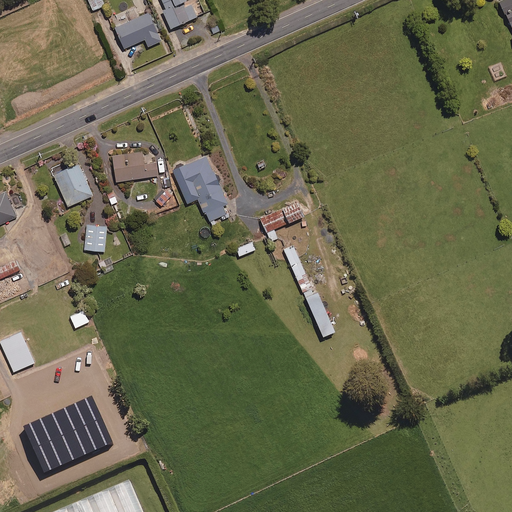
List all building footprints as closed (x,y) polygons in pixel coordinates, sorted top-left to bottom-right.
[(88,0),(92,9),(104,4),(102,0),(88,0)] [(193,16),(186,0),(160,0),(171,25),(193,16)] [(511,0),(500,0),(511,27),(511,32),(511,33),(511,0)] [(161,39),(148,11),(114,26),(124,47),(144,37),(148,45),(161,39)] [(144,163),(142,150),(112,154),(116,180),(158,174),(156,161),(144,163)] [(216,177),(207,154),(173,167),(186,201),(194,198),(197,206),(203,204),(209,219),(221,214),(223,218),(228,216),(223,203),(227,202),(217,177),(216,177)] [(92,193),(78,161),(53,172),(67,204),(92,193)] [(0,222),(15,217),(5,192),(0,194),(0,222)] [(303,214),(297,199),(260,215),(270,240),(277,237),(273,227),(303,214)] [(107,225),(86,223),(84,248),(104,250),(107,225)] [(255,248),(252,241),(236,247),(239,254),(255,248)] [(302,290),(312,286),(293,244),(284,248),(302,290)] [(0,276),(20,268),(15,259),(0,265),(0,276)] [(311,288),(304,291),(322,333),(334,328),(317,289),(312,291),(311,288)] [(22,366),(26,365),(27,369),(32,366),(31,362),(34,361),(20,330),(0,338),(0,340),(15,373),(23,369),(22,366)] [(117,403),(111,406),(123,435),(129,432),(117,403)] [(108,407),(102,409),(115,438),(121,435),(108,407)]
